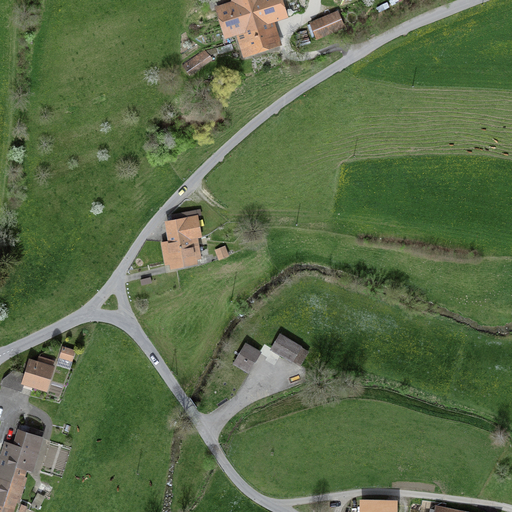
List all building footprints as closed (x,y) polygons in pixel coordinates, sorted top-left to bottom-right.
[(268,22),(285,17),(280,0),(248,0),(218,9),(226,35),(236,32),(243,52),(277,42),(273,30),(271,31),(268,22)] [(319,38),(343,28),(337,15),(313,24),(319,38)] [(232,49),(230,43),(216,48),(218,54),(232,49)] [(184,65),(189,72),(209,59),(204,52),(184,65)] [(162,245),(166,264),(201,257),(197,237),(201,236),(197,216),(192,217),(191,211),(172,215),(173,221),(168,222),(172,243),(162,245)] [(260,232),(244,235),(245,242),(262,238),(260,232)] [(224,246),(215,250),(219,259),(228,255),(224,246)] [(280,335),(272,349),(299,365),(307,351),(280,335)] [(246,345),(235,363),(246,370),(258,352),(246,345)] [(72,360),(74,351),(63,348),(60,356),(72,360)] [(30,361),(26,375),(24,382),(46,389),(53,367),(52,367),(53,361),(39,357),(37,363),(30,361)] [(2,384),(21,390),(24,382),(26,375),(13,371),(4,379),(2,384)] [(0,461),(0,511),(10,511),(13,507),(11,506),(13,500),(18,502),(25,479),(20,477),(24,466),(32,469),(43,431),(30,427),(28,434),(18,431),(13,447),(5,444),(0,461)] [(37,491),(42,493),(46,486),(41,483),(37,491)] [(37,495),(31,505),(38,509),(43,498),(37,495)]
